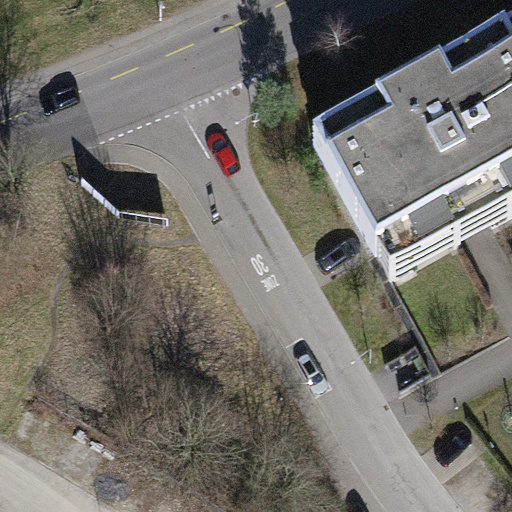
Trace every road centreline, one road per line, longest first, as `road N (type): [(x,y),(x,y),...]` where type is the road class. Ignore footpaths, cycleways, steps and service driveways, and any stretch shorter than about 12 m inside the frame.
road 1 (residential): [(422,511),(368,435),(167,79)]
road 2 (tertiary): [(334,0),(167,79)]
road 3 (tertiary): [(167,79),(0,143)]
